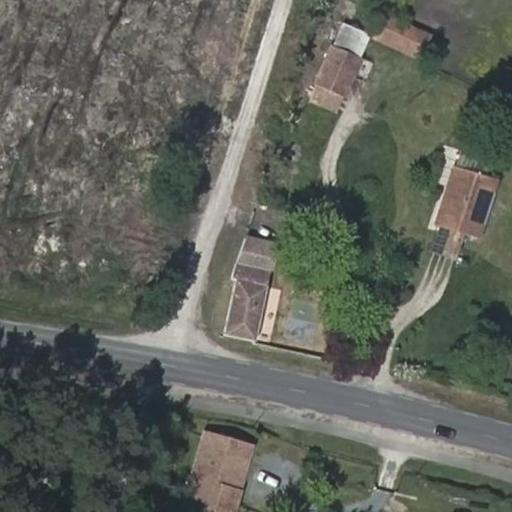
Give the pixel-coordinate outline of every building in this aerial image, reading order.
[(383,23),(375,41),(421,64),(430,47),(383,23)] [(346,26),(333,54),(362,66),(375,41),(346,26)] [(346,98),(362,66),(333,54),(318,86),(346,98)] [(346,98),(318,86),(312,99),(339,112),(346,98)] [(456,233),(478,240),(495,187),(455,174),(452,182),(471,188),(456,233)] [(435,237),(453,242),(456,233),(471,188),(452,182),(435,237)] [(478,240),(456,233),(453,242),(476,249),(478,240)] [(237,284),(223,338),(255,347),(276,277),(284,252),(247,243),(239,265),(234,283),(237,284)] [(230,511),(237,511),(254,458),(232,451),(226,472),(203,465),(192,499),(230,511)]
